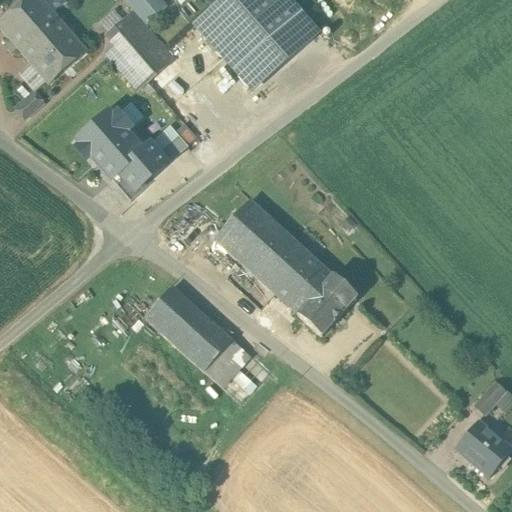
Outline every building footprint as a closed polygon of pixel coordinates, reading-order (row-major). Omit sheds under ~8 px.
[(86,54),(38,0),(28,0),(0,25),(0,32),(48,88),(86,54)] [(161,0),(122,0),(144,24),(166,5),(161,0)] [(195,27),(252,93),(318,35),(286,0),(225,0),(206,17),(195,27)] [(159,46),(132,14),(123,22),(150,54),(159,46)] [(150,54),(123,22),(106,37),(146,84),(173,61),(159,46),(150,54)] [(33,94),(14,111),(24,122),(43,106),(33,94)] [(130,131),(117,116),(112,121),(108,116),(76,144),(80,148),(76,152),(86,164),(91,160),(99,169),(102,166),(109,174),(112,171),(118,178),(124,173),(139,191),(166,168),(149,148),(142,155),(125,136),(130,131)] [(333,282),(250,206),(214,244),(298,321),(333,282)] [(333,282),(298,321),(320,341),(355,302),(333,282)] [(232,343),(173,292),(145,325),(203,376),(232,343)] [(232,343),(203,376),(223,393),(251,360),(232,343)] [(497,387),(475,412),(483,419),(505,394),(497,387)] [(511,454),(479,426),(455,454),(487,481),(511,454)]
